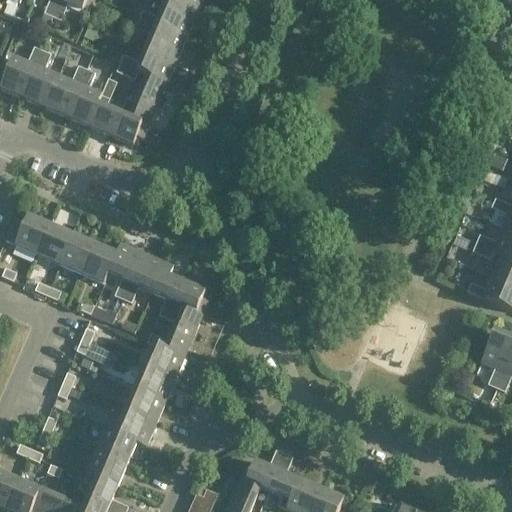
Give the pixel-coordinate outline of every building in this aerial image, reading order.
[(50,0),(43,18),(52,21),(60,0),(50,0)] [(60,0),(52,21),(60,24),(67,6),(82,13),(83,10),(88,13),(93,0),(60,0)] [(167,0),(165,7),(195,20),(203,0),(167,0)] [(138,22),(186,42),(195,20),(165,7),(159,21),(141,13),(138,22)] [(146,51),(176,64),(186,42),(138,22),(134,30),(152,38),(146,51)] [(90,26),(85,38),(94,42),(94,41),(103,39),(106,33),(90,26)] [(0,90),(22,100),(42,54),(34,51),(27,66),(13,60),(0,90)] [(112,53),(109,59),(121,64),(120,66),(137,74),(145,78),(167,87),(176,64),(146,51),(140,65),(124,58),(123,58),(112,53)] [(42,54),(22,100),(44,110),(57,79),(43,73),(50,58),(42,54)] [(137,74),(120,66),(116,75),(134,82),(137,74)] [(57,79),(44,110),(66,119),(87,72),(79,68),(71,85),(57,79)] [(87,128),(100,98),(87,92),(94,75),(87,72),(66,119),(87,128)] [(134,104),(127,121),(148,130),(167,87),(145,78),(134,104)] [(110,100),(116,85),(107,81),(101,96),(110,100)] [(105,112),(110,100),(101,96),(100,98),(87,128),(110,138),(118,118),(105,112)] [(148,130),(127,121),(134,104),(126,101),(118,118),(110,138),(133,148),(137,140),(143,143),(148,130)] [(495,156),(490,167),(499,171),(503,160),(495,156)] [(485,172),(481,182),(491,186),(495,177),(485,172)] [(511,208),(495,202),(491,211),(508,218),(502,232),(511,236),(511,208)] [(14,222),(5,243),(15,248),(37,258),(50,228),(28,218),(24,226),(14,222)] [(37,258),(59,268),(72,237),(50,228),(37,258)] [(497,245),(480,238),(476,246),(494,254),(502,258),(511,262),(511,236),(502,232),(497,245)] [(72,237),(59,268),(81,277),(94,247),(72,237)] [(122,282),(114,300),(122,304),(143,255),(120,246),(116,256),(117,256),(108,276),(108,277),(122,282)] [(476,246),(473,255),(491,262),(494,254),(476,246)] [(81,277),(104,287),(108,277),(108,276),(117,256),(116,256),(94,247),(81,277)] [(130,307),(138,289),(152,295),(165,265),(143,255),(122,304),(130,307)] [(511,262),(502,258),(493,280),(511,287),(511,262)] [(173,269),(165,265),(152,295),(166,301),(158,318),(167,321),(183,284),(169,279),(173,269)] [(5,271),(1,279),(13,284),(16,276),(5,271)] [(511,287),(493,280),(487,293),(471,286),(467,295),(511,314),(511,287)] [(184,309),(203,317),(208,305),(202,302),(205,294),(183,284),(167,321),(175,325),(177,325),(184,309)] [(35,294),(46,299),(50,290),(38,285),(35,294)] [(50,290),(46,299),(57,304),(61,295),(50,290)] [(79,313),(91,318),(95,310),(83,304),(79,313)] [(147,346),(153,348),(184,362),(203,317),(184,309),(177,325),(175,325),(167,344),(150,337),(147,346)] [(95,310),(91,318),(103,323),(107,315),(95,310)] [(107,315),(103,323),(113,327),(117,316),(108,313),(107,315)] [(81,343),(89,347),(94,336),(86,332),(81,343)] [(495,371),(488,388),(496,392),(511,355),(511,342),(494,335),(481,366),(495,371)] [(99,338),(96,345),(105,349),(108,343),(99,338)] [(85,358),(89,347),(81,343),(76,354),(85,358)] [(144,370),(175,383),(184,362),(153,348),(144,370)] [(505,395),(511,379),(511,378),(511,355),(496,392),(505,395)] [(135,392),(165,405),(175,383),(144,370),(135,392)] [(62,387),(71,391),(76,379),(67,376),(62,387)] [(66,402),(71,391),(62,387),(57,399),(66,402)] [(125,414),(156,427),(165,405),(135,392),(125,414)] [(80,409),(77,418),(87,422),(91,413),(80,409)] [(116,410),(107,432),(116,436),(137,445),(137,446),(146,450),(156,427),(125,414),(116,410)] [(47,422),(43,432),(51,436),(56,425),(47,422)] [(116,436),(106,431),(96,454),(127,467),(137,446),(137,445),(116,436)] [(51,436),(43,432),(38,443),(47,446),(51,436)] [(16,456),(27,461),(31,452),(20,447),(16,456)] [(31,452),(27,461),(39,466),(43,457),(31,452)] [(251,472),(245,469),(240,481),(261,490),(269,494),(284,457),(276,453),(269,469),(255,464),(251,472)] [(118,489),(127,467),(96,454),(87,476),(118,489)] [(269,494),(282,500),(278,510),(283,511),(286,511),(299,483),(286,477),(293,460),(284,457),(269,494)] [(51,468),(47,476),(59,481),(62,473),(51,468)] [(5,511),(18,482),(0,474),(0,510),(3,511),(5,511)] [(83,485),(93,489),(87,502),(109,511),(127,511),(128,510),(112,503),(118,489),(87,476),(83,485)] [(240,481),(226,511),(251,511),(261,490),(240,481)] [(32,511),(41,492),(18,482),(5,511),(32,511)] [(286,511),(312,511),(322,492),(299,483),(286,511)] [(41,492),(32,511),(83,511),(84,510),(41,492)] [(203,501),(214,506),(218,497),(206,492),(203,501)] [(312,511),(339,511),(344,502),(322,492),(312,511)] [(109,511),(87,502),(84,510),(83,511),(109,511)]
